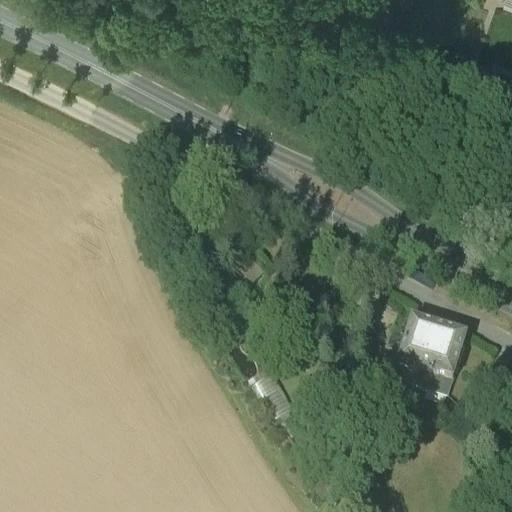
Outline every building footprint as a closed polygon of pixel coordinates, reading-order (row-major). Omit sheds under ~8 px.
[(483,197),(487,184),(475,180),(465,177),(454,174),(450,186),(483,197)] [(202,267),(216,230),(191,220),(183,239),(194,243),(191,250),(194,251),(189,262),(202,267)] [(252,287),(265,274),(246,256),(234,269),(252,287)] [(447,401),(453,381),(465,341),(411,324),(398,367),(418,373),(412,390),(447,401)] [(380,428),(399,363),(376,356),(362,406),(346,402),(339,428),(346,430),(344,439),(361,444),(365,432),(359,430),(361,423),(380,428)] [(257,384),(275,420),(293,412),(275,375),(257,384)] [(511,471),(511,438),(500,466),(511,471)] [(320,499),(340,484),(328,470),(334,465),(320,448),(296,467),(320,499)] [(342,494),(336,511),(354,511),(359,500),(342,494)]
